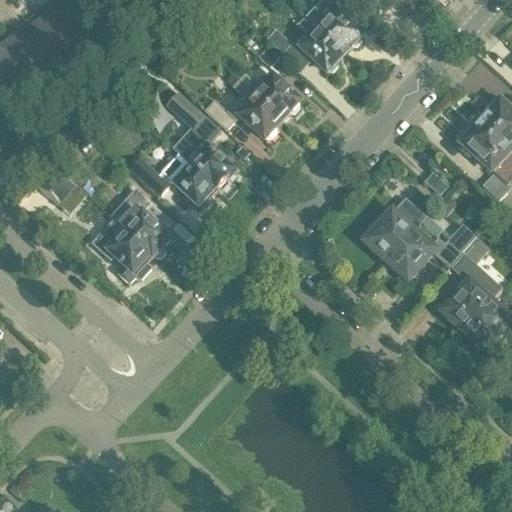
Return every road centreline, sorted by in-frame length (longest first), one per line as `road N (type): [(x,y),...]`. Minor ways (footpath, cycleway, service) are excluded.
road 1 (residential): [(264,253),(498,0)]
road 2 (residential): [(511,482),(264,253)]
road 3 (residential): [(156,369),(0,229)]
road 4 (residential): [(156,369),(264,253)]
